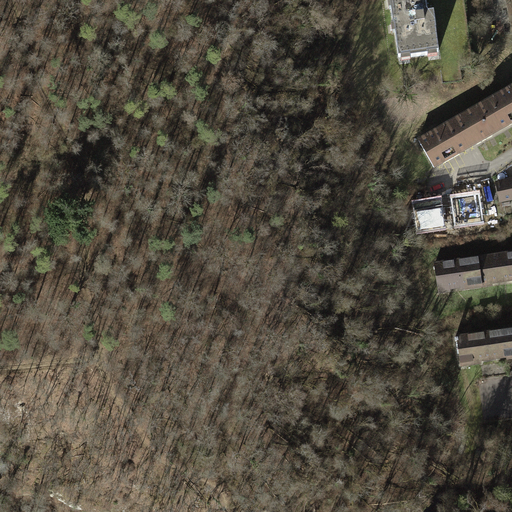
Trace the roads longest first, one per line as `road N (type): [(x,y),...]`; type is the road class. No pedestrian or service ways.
road 1 (track): [(201,0),(221,62),(230,203),(214,281)]
road 2 (track): [(214,281),(157,331),(99,356),(0,363)]
road 3 (track): [(230,511),(225,469),(116,395),(99,356)]
road 4 (track): [(225,469),(215,407),(214,281)]
